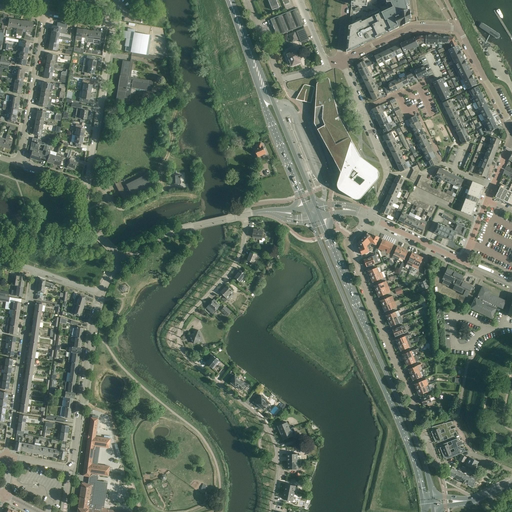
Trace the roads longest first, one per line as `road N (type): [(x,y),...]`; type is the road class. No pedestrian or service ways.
road 1 (residential): [(270,511),(277,457),(269,428),(178,345),(187,315),(239,256),(244,215)]
road 2 (primary): [(311,220),(406,440),(424,503)]
road 3 (primary): [(433,496),(320,218)]
road 4 (residential): [(438,470),(347,244),(368,216)]
road 5 (primary): [(316,208),(230,0)]
road 6 (primary): [(227,0),(306,209)]
road 7 (residential): [(34,269),(5,457)]
road 8 (unclassified): [(70,468),(101,293)]
road 9 (unclassified): [(85,184),(109,21)]
road 10 (residential): [(18,164),(44,12)]
road 11 (unclassified): [(121,260),(177,230),(244,215)]
road 12 (residential): [(341,60),(411,27),(456,28)]
